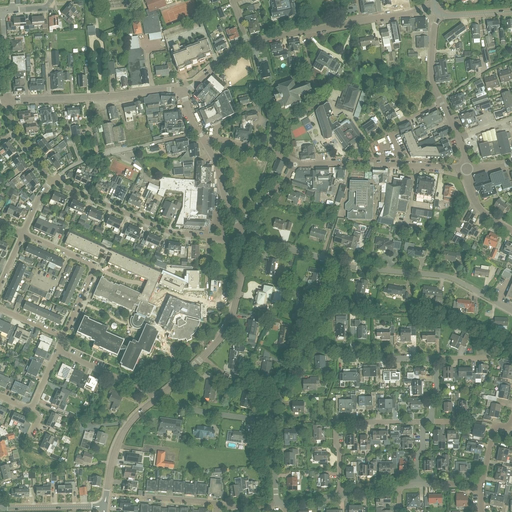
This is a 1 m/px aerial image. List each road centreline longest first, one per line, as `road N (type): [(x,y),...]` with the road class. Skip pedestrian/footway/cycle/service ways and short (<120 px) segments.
road 1 (residential): [(511,310),(449,277),(344,265)]
road 2 (tertiary): [(7,100),(182,90)]
road 3 (residential): [(467,167),(295,164)]
road 4 (residential): [(53,180),(149,224),(207,237)]
road 5 (residential): [(340,496),(335,421),(423,422)]
road 6 (residential): [(53,180),(87,159),(198,131)]
road 7 (tertiary): [(101,508),(119,438),(158,397)]
road 8 (tertiary): [(308,31),(434,7)]
road 9 (residential): [(312,338),(341,354),(432,361)]
